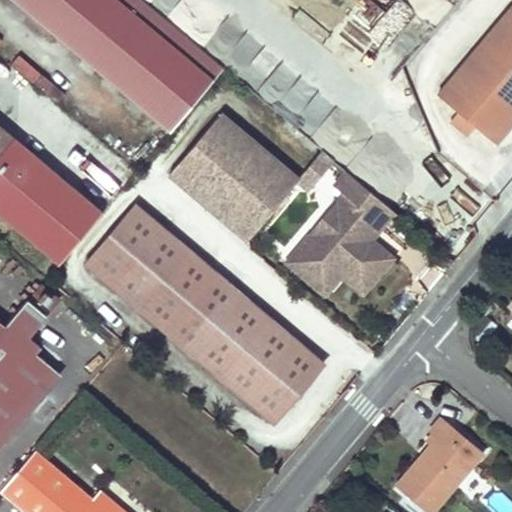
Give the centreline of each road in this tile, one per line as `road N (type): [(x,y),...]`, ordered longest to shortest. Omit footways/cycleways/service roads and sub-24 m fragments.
road 1 (unknown): [(379,390),(175,211),(137,188),(121,192),(105,212),(81,263),(119,314),(201,383)]
road 2 (residential): [(426,333),(278,511)]
road 3 (residential): [(511,233),(426,333)]
